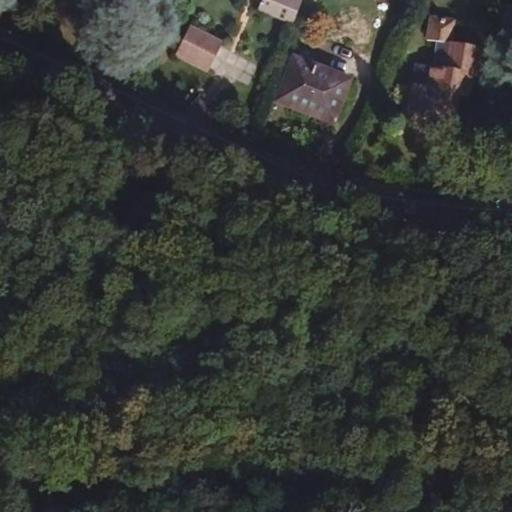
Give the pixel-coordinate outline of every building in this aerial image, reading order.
[(294,29),(304,3),(296,0),(264,0),(258,14),(294,29)] [(188,23),(173,50),(205,68),(220,40),(188,23)] [(408,134),(440,139),(442,121),(456,123),(459,103),(468,105),(471,84),(482,85),(485,58),(449,53),(452,32),(430,29),(428,51),(438,53),(434,77),(417,74),(408,134)] [(333,132),(350,89),(295,65),(277,109),(333,132)] [(442,121),(440,139),(453,140),(456,123),(442,121)]
